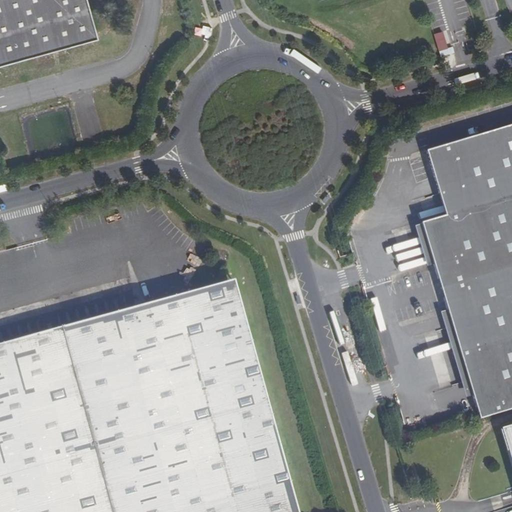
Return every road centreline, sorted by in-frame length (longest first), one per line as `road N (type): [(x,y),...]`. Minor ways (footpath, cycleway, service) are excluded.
road 1 (unclassified): [(376,511),(283,203)]
road 2 (unclassified): [(190,152),(0,204)]
road 3 (unclassified): [(336,112),(511,62)]
road 4 (unclassified): [(336,112),(326,90),(288,60),(240,59)]
